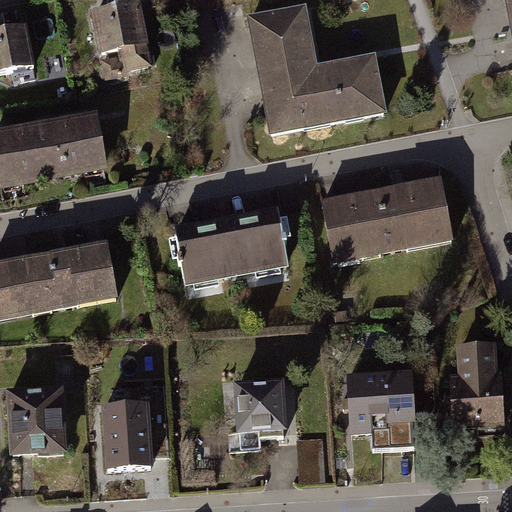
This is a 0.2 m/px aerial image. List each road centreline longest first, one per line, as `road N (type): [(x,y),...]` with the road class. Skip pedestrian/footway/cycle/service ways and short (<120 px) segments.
road 1 (residential): [(0,227),(468,137)]
road 2 (residential): [(468,137),(511,279)]
